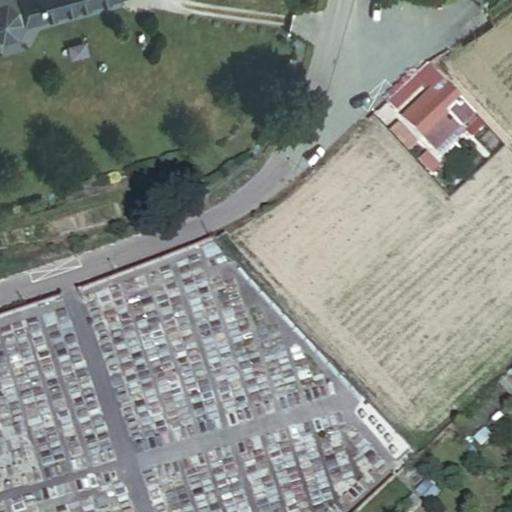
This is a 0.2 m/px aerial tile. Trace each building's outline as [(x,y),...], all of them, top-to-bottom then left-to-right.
[(19,22),(13,0),(0,0),(0,38),(11,36),(19,22)] [(13,0),(19,22),(108,0),(13,0)] [(430,64),(421,73),(427,80),(433,86),(402,114),(436,151),(453,136),(462,128),(475,117),(477,115),(449,85),(440,93),(437,89),(446,81),(430,64)] [(427,80),(421,73),(390,100),(397,107),(427,80)] [(484,127),(475,117),(462,128),(472,138),(484,127)] [(457,141),(453,136),(436,151),(440,156),(457,141)] [(64,376),(74,376),(74,307),(12,307),(12,330),(20,330),(20,343),(43,343),(43,357),(64,357),(64,376)] [(412,511),(422,503),(415,496),(397,511),(412,511)]
